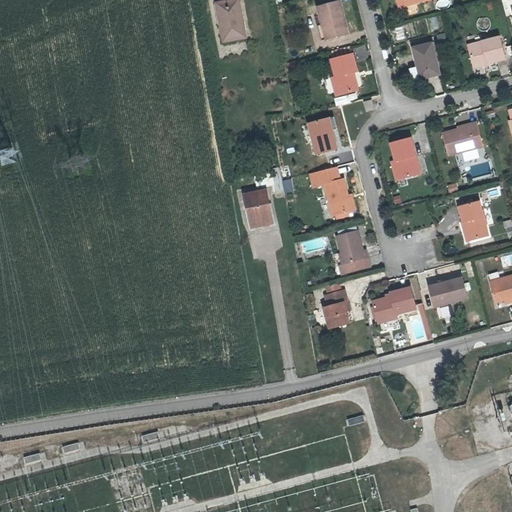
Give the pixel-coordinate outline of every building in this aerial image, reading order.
[(245,38),(237,0),(227,0),(213,3),(220,43),(245,38)] [(396,0),(399,10),(433,0),(396,0)] [(318,8),(322,21),(327,41),(349,35),(340,3),(318,8)] [(322,43),(327,41),(322,21),(319,22),(320,27),(318,28),(322,43)] [(500,38),(468,46),(474,68),(505,60),(500,38)] [(412,48),(415,58),(421,80),(440,75),(432,42),(412,48)] [(337,77),(335,78),(339,95),(339,98),(360,92),(355,73),(359,72),(354,56),(333,62),(337,77)] [(413,82),(421,80),(415,58),(412,59),(414,67),(409,68),(413,82)] [(330,98),(339,95),(335,78),(326,80),(330,98)] [(374,110),(372,100),(362,103),(364,112),(374,110)] [(340,152),(335,134),(334,129),(338,127),(336,119),(310,125),(318,157),(340,152)] [(470,127),(459,130),(443,135),(449,157),(484,148),(477,123),(469,125),(470,127)] [(395,182),(415,177),(411,160),(416,159),(410,139),(389,145),(393,161),(390,163),(395,182)] [(411,160),(415,177),(420,176),(416,159),(411,160)] [(329,218),(332,218),(344,214),(347,214),(344,197),(340,180),(337,180),(334,168),(305,175),(309,191),(321,188),(329,218)] [(280,177),(272,178),(274,193),(283,192),(280,177)] [(291,179),(282,180),(284,192),(293,191),(291,179)] [(269,223),(265,191),(244,195),(248,226),(269,223)] [(399,194),(391,197),(394,204),(402,202),(399,194)] [(349,195),(344,197),(347,214),(353,212),(349,195)] [(459,208),(463,223),(465,222),(471,241),(489,237),(479,202),(459,208)] [(466,243),(471,241),(465,222),(463,223),(460,223),(466,243)] [(341,268),(343,278),(368,271),(366,262),(368,262),(366,253),(362,253),(358,233),(336,239),(340,255),(344,267),(341,268)] [(497,302),(505,301),(511,299),(511,300),(511,276),(492,282),(497,302)] [(429,288),(449,282),(448,279),(428,284),(429,288)] [(462,279),(449,282),(429,288),(434,308),(468,299),(462,279)] [(374,303),(379,323),(399,318),(398,314),(418,309),(412,287),(392,292),(393,298),(386,299),(374,303)] [(349,324),(346,312),(343,302),(349,300),(346,289),(325,295),(328,305),(322,306),(328,330),(349,324)] [(343,302),(346,312),(352,311),(349,300),(343,302)] [(449,306),(439,307),(440,316),(450,315),(449,306)] [(399,318),(379,323),(381,330),(400,325),(399,318)] [(364,416),(348,420),(350,427),(366,423),(364,416)] [(159,433),(143,438),(145,444),(161,440),(159,433)] [(79,445),(64,449),(65,455),(81,451),(79,445)] [(41,454),(25,458),(27,465),(42,460),(41,454)]
